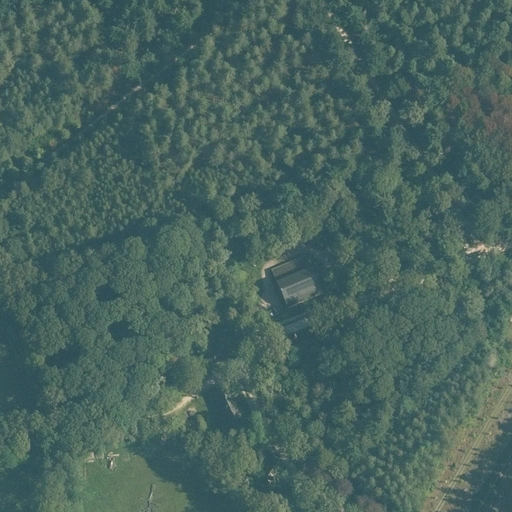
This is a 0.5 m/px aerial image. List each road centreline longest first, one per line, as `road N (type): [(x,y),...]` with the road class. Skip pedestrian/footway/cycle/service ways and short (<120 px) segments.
road 1 (track): [(483,254),(320,0)]
road 2 (track): [(249,368),(263,343),(284,329),(511,244)]
road 3 (track): [(345,511),(291,469),(255,403),(249,368)]
road 4 (track): [(511,386),(437,511)]
